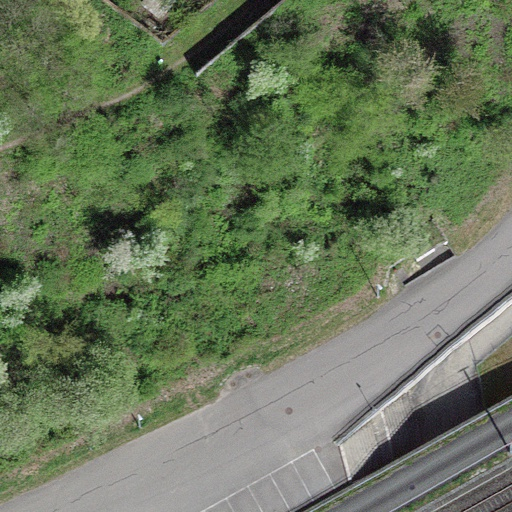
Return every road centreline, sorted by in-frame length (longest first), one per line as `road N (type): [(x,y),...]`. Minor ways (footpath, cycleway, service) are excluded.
road 1 (residential): [(511,249),(295,397),(73,511)]
road 2 (track): [(360,511),(511,426)]
